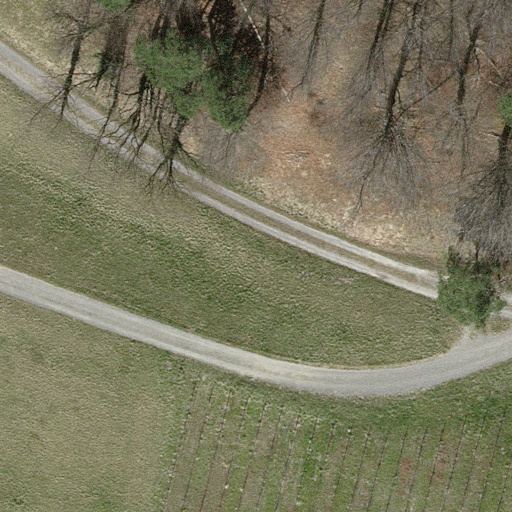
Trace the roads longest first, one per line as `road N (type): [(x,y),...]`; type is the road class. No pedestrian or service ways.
road 1 (track): [(0,51),(157,161),(272,222),(451,292),(511,307)]
road 2 (track): [(511,343),(404,378),(329,382),(217,356),(0,276)]
